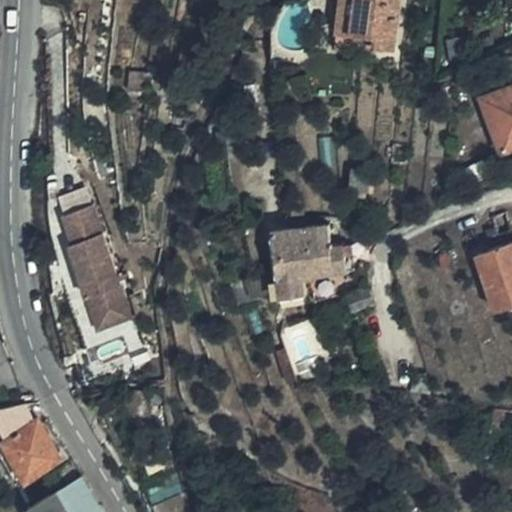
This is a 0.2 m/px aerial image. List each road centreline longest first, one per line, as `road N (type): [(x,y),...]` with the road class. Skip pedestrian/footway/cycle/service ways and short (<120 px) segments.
road 1 (tertiary): [(123,511),(42,369),(15,279),(17,0)]
road 2 (residential): [(511,195),(413,226),(384,245),(392,336)]
